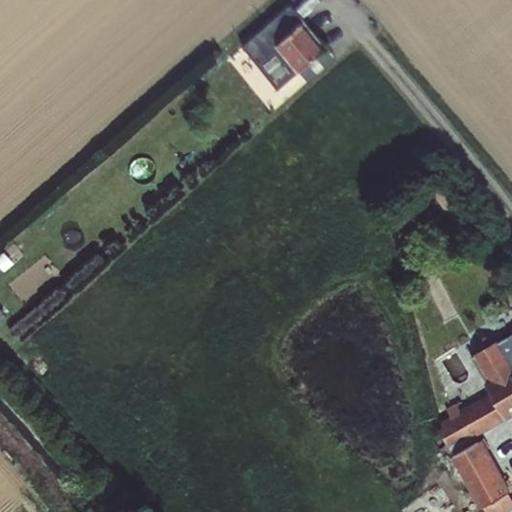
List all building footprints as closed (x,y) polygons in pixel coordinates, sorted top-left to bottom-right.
[(286,41),(274,50),(288,71),(330,40),(310,11),(281,34),(286,41)] [(511,324),(487,338),(495,352),(503,347),(511,342),(511,324)] [(476,415),(479,422),(511,403),(511,342),(503,347),(495,352),(487,338),(475,345),(497,384),(468,401),(476,415)] [(449,399),(456,411),(465,406),(466,405),(464,403),(459,393),(449,399)] [(448,431),(455,445),(484,429),(479,422),(476,415),(468,401),(464,403),(466,405),(465,406),(472,418),(448,431)] [(511,499),(511,481),(484,429),(455,445),(486,499),(493,510),(511,499)]
